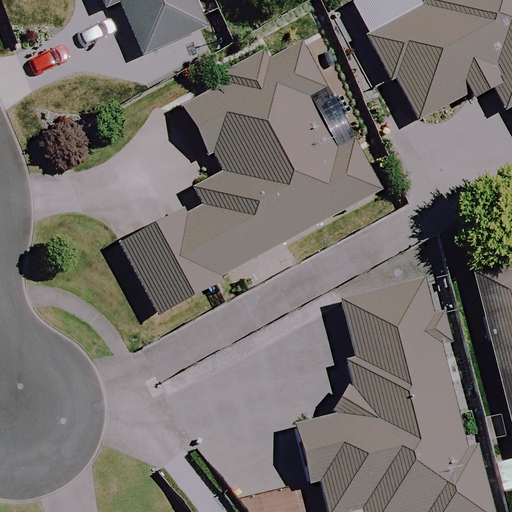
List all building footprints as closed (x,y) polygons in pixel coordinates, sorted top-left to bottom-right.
[(95,0),(104,19),(121,12),(143,64),(205,37),(189,0),(95,0)] [(414,127),(465,101),(470,111),(496,97),(506,117),(511,113),(511,0),(425,0),(415,5),(412,0),(365,0),(352,7),(414,127)] [(158,320),(241,274),(250,290),(294,266),(284,250),(381,195),(351,142),(366,133),(342,89),(314,40),(266,67),(258,54),(214,79),(222,92),(184,113),(220,177),(195,191),(203,206),(120,253),(158,320)] [(511,266),(474,276),(511,431),(511,266)] [(330,404),(335,423),(296,433),(312,493),(321,490),(326,511),(486,511),(425,284),(339,307),(354,362),(346,365),(355,397),(330,404)]
